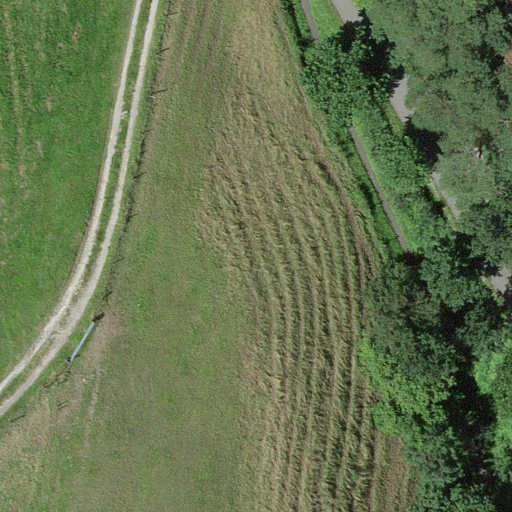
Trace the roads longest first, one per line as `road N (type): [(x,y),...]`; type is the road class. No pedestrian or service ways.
road 1 (track): [(144,0),(104,223),(53,348),(0,401)]
road 2 (tertiary): [(362,0),(511,253)]
